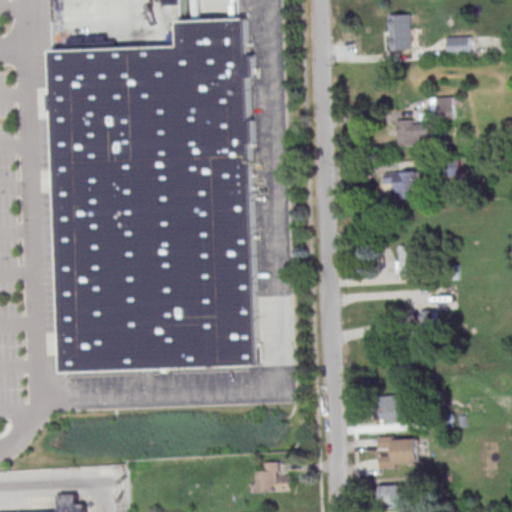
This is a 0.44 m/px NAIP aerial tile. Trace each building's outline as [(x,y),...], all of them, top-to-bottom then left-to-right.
[(58,43),(67,374),(259,369),(249,14),(183,16),(183,40),(58,43)] [(388,49),(412,49),(412,14),(388,14),(388,49)] [(471,55),(471,36),(448,36),(448,55),(471,55)] [(398,145),(428,144),(427,119),(397,120),(398,145)] [(396,184),(397,198),(421,197),(421,171),(386,172),(386,184),(396,184)] [(398,273),(418,273),(418,245),(398,245),(398,273)] [(432,353),(432,312),(415,312),(415,353),(432,353)] [(379,395),(379,421),(409,421),(409,407),(398,407),(398,395),(379,395)] [(418,436),(378,436),(379,446),(390,446),(390,456),(379,456),(379,467),(419,466),(419,457),(426,457),(426,444),(418,444),(418,436)] [(257,471),(257,491),(289,491),(289,472),(278,472),(278,462),(264,462),(264,471),(257,471)] [(406,508),(406,485),(380,485),(380,508),(406,508)] [(0,511),(62,509),(61,494),(79,493),(80,508),(86,508),(86,511),(0,511)]
